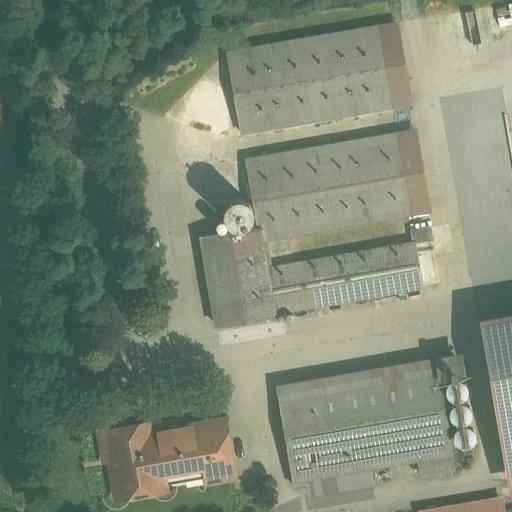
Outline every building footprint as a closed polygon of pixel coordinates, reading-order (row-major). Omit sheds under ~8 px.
[(228,44),(242,137),(413,111),(399,18),(228,44)] [(465,49),(463,18),(448,19),(450,50),(465,49)] [(437,48),(447,48),(448,24),(437,24),(437,48)] [(418,137),(247,165),(258,238),(260,249),(266,248),(432,220),(418,137)] [(511,186),(511,184),(489,190),(497,220),(511,215),(511,186)] [(410,235),(413,249),(418,248),(433,245),(430,231),(410,235)] [(260,249),(258,238),(205,246),(219,333),(278,324),(276,316),(270,270),(266,248),(260,249)] [(425,294),(418,248),(413,249),(270,270),(276,316),(425,294)] [(511,329),(483,334),(510,498),(511,497),(511,329)] [(464,360),(437,365),(441,391),(468,387),(464,360)] [(437,365),(276,393),(293,490),(454,462),(441,391),(437,365)] [(467,408),(468,404),(468,401),(467,397),(465,395),(462,393),(459,392),(456,393),(453,394),(450,396),(448,399),(447,402),(448,406),(450,409),(452,411),(455,413),(459,413),(462,412),(465,410),(467,408)] [(472,432),(473,428),(472,425),(471,421),(469,419),(466,417),(463,416),(460,417),(457,418),(454,420),(452,423),(452,426),(452,430),(454,433),(456,435),(460,437),(463,437),(466,436),(469,434),(472,432)] [(228,417),(96,439),(104,489),(111,488),(114,511),(168,502),(166,488),(203,481),(205,492),(240,486),(228,417)] [(475,455),(476,451),(476,448),(475,444),(473,442),(470,440),(467,439),(463,440),(460,441),(458,443),(456,446),(455,449),(456,453),(457,456),(460,459),(463,460),(467,460),(470,459),(473,457),(475,455)] [(509,511),(508,498),(421,506),(421,511),(509,511)]
